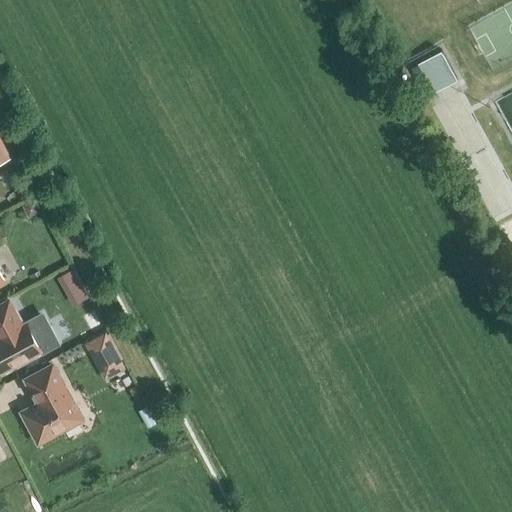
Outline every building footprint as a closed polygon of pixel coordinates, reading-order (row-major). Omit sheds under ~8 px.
[(441,48),(418,61),(434,91),(458,78),(441,48)] [(0,163),(11,158),(0,136),(0,163)] [(74,268),(59,277),(66,289),(81,280),(74,268)] [(22,326),(9,300),(0,304),(0,369),(2,373),(25,360),(26,363),(40,355),(38,353),(57,343),(41,315),(22,326)] [(97,362),(114,353),(105,335),(88,344),(97,362)] [(68,429),(76,424),(78,420),(81,419),(52,366),(27,380),(40,404),(23,413),(39,441),(64,428),(68,429)]
